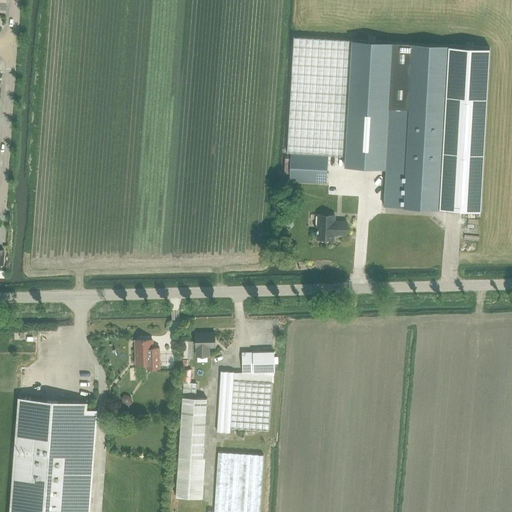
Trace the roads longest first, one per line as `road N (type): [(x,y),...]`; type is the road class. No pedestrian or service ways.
road 1 (tertiary): [(0,298),(511,287)]
road 2 (residential): [(0,199),(12,47)]
